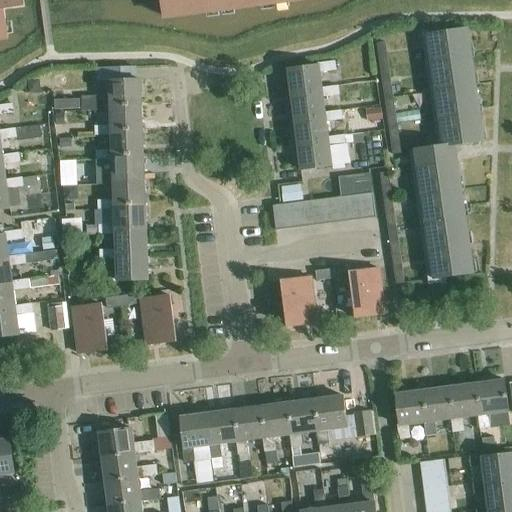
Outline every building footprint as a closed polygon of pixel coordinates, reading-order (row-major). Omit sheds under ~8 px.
[(0,0),(0,39),(7,39),(4,11),(24,9),(22,0),(0,0)] [(162,0),(165,18),(301,0),(162,0)] [(415,151),(434,280),(474,274),(457,162),(451,163),(448,148),(484,142),(467,30),(427,36),(444,147),(415,151)] [(401,154),(386,52),(385,43),(376,44),(392,156),(401,154)] [(288,70),(291,96),(322,92),(322,88),(320,73),(336,70),(335,61),(318,63),(319,66),(288,70)] [(39,79),(27,80),(29,92),(41,91),(39,79)] [(109,82),(110,97),(82,98),(82,100),(82,108),(94,107),(94,112),(110,111),(110,107),(142,106),(141,81),(109,82)] [(322,92),(291,96),(292,98),(287,99),(290,121),(325,117),(325,114),(323,98),(339,96),(338,86),(322,88),(322,92)] [(82,108),(82,100),(54,101),(55,111),(82,110),(82,108)] [(0,115),(13,114),(12,105),(0,106),(0,115)] [(110,107),(110,111),(111,127),(95,127),(95,137),(111,136),(111,132),(143,131),(142,106),(110,107)] [(367,123),(382,121),(380,108),(365,110),(367,123)] [(325,117),(290,121),(293,146),(329,142),(328,139),(326,123),(343,121),(341,111),(325,114),(325,117)] [(64,112),(55,113),(56,123),(65,123),(64,112)] [(16,129),(0,131),(0,158),(3,158),(3,156),(1,141),(17,139),(16,129)] [(111,132),(111,136),(112,151),(96,152),(96,161),(112,161),(112,157),(144,155),(143,131),(111,132)] [(329,142),(293,146),(294,151),(298,151),(301,171),(332,167),(330,148),(346,146),(345,136),(328,139),(329,142)] [(71,138),(60,138),(60,147),(71,146),(71,138)] [(3,158),(0,158),(0,183),(6,183),(6,181),(4,165),(20,163),(19,154),(3,156),(3,158)] [(371,169),(386,167),(384,154),(369,156),(371,169)] [(145,180),(144,155),(112,157),(112,161),(113,176),(85,177),(85,187),(113,185),(113,181),(145,180)] [(404,284),(388,173),(380,175),(395,286),(404,284)] [(36,177),(22,179),(24,188),(38,186),(36,177)] [(360,196),(372,194),(370,177),(357,179),(360,196)] [(22,179),(6,181),(6,183),(0,183),(0,210),(10,210),(7,190),(24,188),(22,179)] [(113,181),(113,185),(114,201),(97,202),(98,211),(114,210),(114,206),(146,205),(145,180),(113,181)] [(372,194),(360,196),(363,220),(376,219),(373,194),(372,194)] [(360,196),(355,196),(347,197),(351,222),(363,220),(360,196)] [(351,222),(347,197),(335,199),(338,224),(351,222)] [(335,199),(323,201),(326,225),(338,224),(335,199)] [(326,225),(323,201),(311,202),(314,227),(326,225)] [(314,227),(311,202),(299,204),(302,228),(314,227)] [(299,204),(286,205),(289,230),(302,228),(299,204)] [(146,230),(146,205),(114,206),(114,210),(115,226),(86,227),(86,236),(115,235),(115,231),(146,230)] [(289,230),(286,205),(273,207),(276,232),(289,230)] [(115,231),(115,235),(116,251),(99,251),(100,261),(116,260),(116,256),(147,255),(146,230),(115,231)] [(5,236),(0,236),(0,262),(9,261),(9,258),(7,242),(23,240),(22,231),(4,233),(5,236)] [(53,238),(42,240),(43,252),(55,250),(53,238)] [(46,253),(9,258),(9,261),(0,262),(0,287),(13,286),(12,282),(10,267),(57,260),(56,251),(46,253)] [(116,256),(116,260),(117,275),(100,276),(101,285),(118,285),(118,282),(148,281),(147,255),(116,256)] [(345,268),(330,270),(331,280),(346,278),(345,268)] [(331,280),(330,270),(315,272),(316,282),(331,280)] [(385,316),(383,300),(379,270),(351,273),(357,319),(385,316)] [(13,286),(0,287),(0,312),(16,311),(16,307),(14,292),(48,287),(47,278),(12,282),(13,286)] [(283,282),(287,312),(289,328),(317,324),(311,279),(283,282)] [(351,282),(338,283),(339,303),(352,302),(351,282)] [(135,295),(121,297),(122,307),(137,305),(135,295)] [(122,307),(121,297),(105,299),(107,309),(122,307)] [(142,300),(144,317),(147,346),(175,343),(170,297),(142,300)] [(32,305),(16,307),(16,311),(0,312),(0,338),(20,336),(20,334),(36,333),(32,305)] [(65,305),(47,307),(51,332),(68,329),(65,305)] [(101,305),(73,309),(79,355),(107,351),(101,305)] [(509,413),(504,381),(477,385),(481,417),(478,417),(480,430),(490,429),(489,416),(509,413)] [(477,385),(450,388),(454,420),(451,420),(453,434),(464,432),(462,419),(478,417),(481,417),(477,385)] [(450,388),(423,392),(428,423),(424,424),(426,437),(437,436),(435,423),(451,420),(454,420),(450,388)] [(428,423),(423,392),(396,395),(400,426),(397,426),(399,441),(410,439),(408,426),(424,424),(428,423)] [(329,445),(328,431),(347,429),(343,397),(316,400),(320,432),(317,433),(319,446),(329,445)] [(320,432),(316,400),(289,404),(293,436),(290,436),(292,449),(303,448),(301,435),(317,433),(320,432)] [(293,436),(289,404),(262,407),(266,439),(263,440),(266,463),(277,461),(274,438),(290,436),(293,436)] [(266,439),(262,407),(235,411),(239,443),(236,443),(238,457),(249,455),(247,442),(263,440),(266,439)] [(235,411),(208,414),(213,446),(210,447),(211,460),(213,470),(223,469),(220,445),(236,443),(239,443),(235,411)] [(371,411),(353,414),(357,439),(375,437),(371,411)] [(213,446),(208,414),(181,418),(185,449),(182,449),(184,464),(211,460),(210,447),(213,446)] [(132,430),(99,434),(102,459),(135,454),(135,455),(154,452),(153,442),(134,445),(132,430)] [(154,441),(156,451),(172,449),(171,439),(154,441)] [(493,439),(481,440),(483,452),(495,450),(493,439)] [(10,441),(0,442),(0,474),(15,473),(10,441)] [(135,454),(102,459),(105,483),(138,478),(138,479),(157,476),(156,466),(137,469),(135,455),(135,454)] [(511,482),(511,454),(484,458),(483,456),(469,458),(470,468),(484,467),(486,483),(486,486),(511,482)] [(249,455),(238,457),(239,464),(250,463),(249,455)] [(446,473),(445,465),(445,461),(421,464),(422,476),(446,473)] [(239,464),(241,481),(253,479),(251,463),(250,463),(239,464)] [(175,473),(162,475),(164,485),(176,484),(175,473)] [(448,484),(446,473),(422,476),(424,487),(448,484)] [(138,478),(105,483),(108,506),(141,502),(141,503),(161,500),(159,490),(140,493),(138,479),(138,478)] [(347,478),(337,480),(338,489),(348,487),(347,478)] [(511,482),(486,486),(486,483),(473,484),(474,495),(487,493),(489,509),(489,511),(494,511),(511,509),(511,482)] [(364,505),(351,506),(350,507),(350,511),(375,511),(372,484),(362,486),(364,505)] [(448,484),(424,487),(425,499),(449,495),(448,484)] [(340,508),(327,510),(326,510),(325,511),(350,511),(350,507),(351,506),(348,487),(338,489),(340,508)] [(325,511),(326,510),(327,510),(324,490),(314,492),(316,511),(308,511),(325,511)] [(449,495),(425,499),(427,510),(450,507),(449,495)] [(141,502),(108,506),(108,511),(142,511),(141,503),(141,502)] [(282,511),(293,511),(292,503),(282,504),(282,511)]
